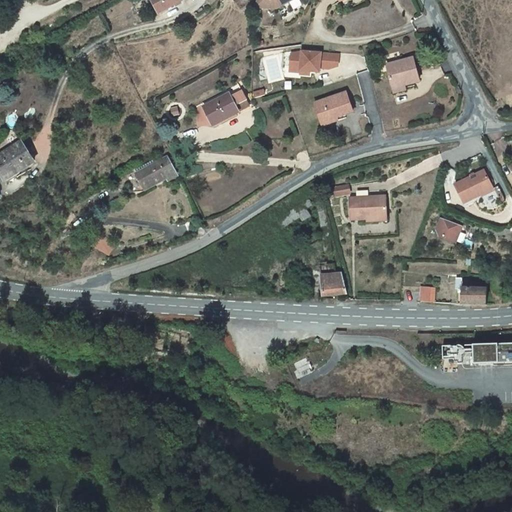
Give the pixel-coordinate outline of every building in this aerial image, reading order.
[(154,0),(160,11),(168,7),(167,6),(177,0),(154,0)] [(302,51),(291,53),(290,68),(300,69),(300,74),(309,75),(310,71),(314,71),(315,68),(320,69),(320,67),(329,68),(338,66),(339,55),(302,51)] [(386,64),(393,92),(405,89),(404,84),(418,80),(413,58),(386,64)] [(242,88),(202,104),(212,127),(239,116),(237,110),(249,105),(242,88)] [(263,89),(254,92),(256,97),(265,94),(263,89)] [(345,91),(314,101),(320,119),(335,114),(336,116),(352,110),(345,91)] [(335,114),(320,119),(321,124),(337,119),(335,114)] [(21,140),(0,152),(0,173),(5,181),(20,172),(18,169),(33,160),(21,140)] [(159,157),(142,167),(144,170),(136,174),(143,187),(166,174),(168,177),(169,180),(177,176),(167,157),(161,160),(159,157)] [(493,190),(484,172),(455,186),(464,204),(493,190)] [(166,174),(143,187),(145,190),(168,177),(166,174)] [(348,184),(333,187),(334,195),(349,193),(348,184)] [(386,195),(350,197),(351,220),(367,219),(368,221),(376,221),(376,216),(387,215),(386,195)] [(440,238),(456,243),(461,226),(440,220),(437,232),(440,238)] [(100,236),(95,248),(108,254),(113,241),(100,236)] [(320,270),(322,279),(339,276),(337,266),(320,270)] [(339,276),(322,279),(326,297),(343,294),(339,276)] [(461,291),(460,306),(486,307),(487,284),(461,283),(462,279),(457,279),(456,291),(458,291),(461,291)] [(420,288),(419,302),(433,303),(433,289),(420,288)] [(511,343),(474,344),(474,363),(511,362),(511,343)]
